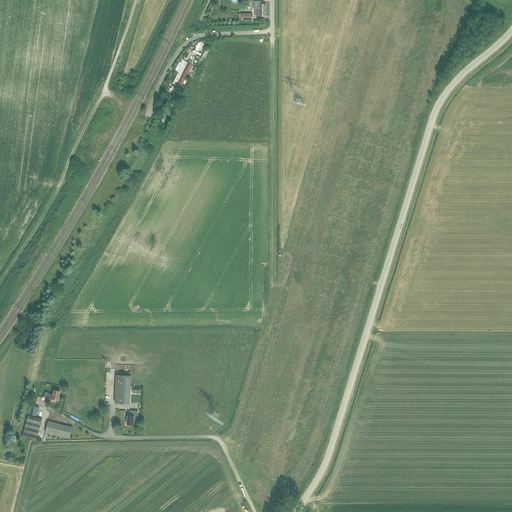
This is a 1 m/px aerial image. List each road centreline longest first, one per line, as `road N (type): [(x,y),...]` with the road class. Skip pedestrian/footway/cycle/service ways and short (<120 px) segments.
road 1 (tertiary): [(296,511),(328,456),(438,102),(511,31)]
road 2 (track): [(271,31),(270,295)]
road 3 (track): [(0,283),(105,92)]
road 4 (unclassified): [(147,114),(181,47),(212,33),(271,31),(271,0)]
